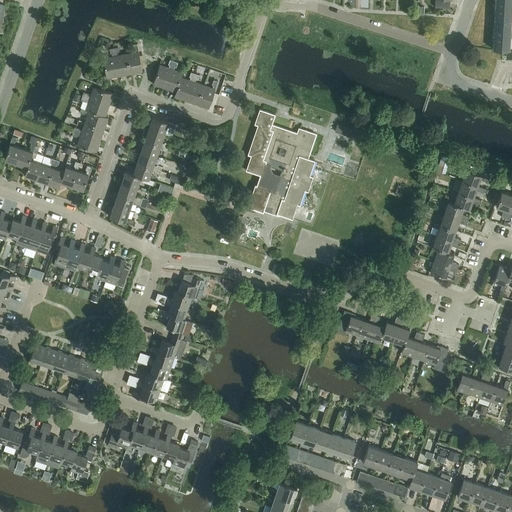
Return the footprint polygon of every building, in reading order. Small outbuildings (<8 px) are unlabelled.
[(511,0),(495,0),(493,49),(507,50),(507,57),(511,57),(511,0)] [(136,52),(127,53),(130,73),(143,71),(137,43),(133,44),(134,49),(135,49),(136,52)] [(119,75),(114,47),(109,48),(110,53),(112,53),(112,56),(103,58),(107,78),(119,75)] [(114,47),(119,75),(130,73),(127,53),(118,55),(117,52),(119,52),(118,47),(114,47)] [(153,83),(165,87),(174,60),(170,59),(168,64),(170,64),(169,67),(160,64),(153,83)] [(165,87),(176,91),(182,77),(183,72),(174,69),(175,66),(177,67),(178,62),(174,60),(165,87)] [(186,100),(195,73),(191,71),(189,76),(191,77),(190,80),(182,77),(176,91),(174,96),(186,100)] [(186,100),(197,104),(204,85),(195,82),(196,79),(198,79),(199,74),(195,73),(186,100)] [(204,85),(197,104),(209,108),(218,81),(214,79),(212,84),(214,85),(213,87),(204,85)] [(82,95),(109,105),(113,93),(94,86),(91,95),(88,94),(88,93),(84,91),(82,95)] [(105,116),(109,105),(82,95),(81,99),(85,101),(86,100),(89,101),(86,109),(105,116)] [(88,113),(85,122),(104,128),(108,117),(105,116),(86,109),(81,107),(80,112),(84,113),(85,112),(88,113)] [(310,175),(315,160),(308,158),(316,134),(305,130),(304,135),(272,124),(275,114),(259,109),(254,124),(258,125),(247,155),(251,156),(246,171),(260,176),(256,186),(255,185),(247,206),(263,212),(264,210),(272,212),(272,211),(292,218),(297,204),(300,205),(305,190),(308,191),(313,176),(310,175)] [(176,124),(153,116),(149,128),(165,133),(172,136),(175,128),(176,124)] [(100,140),(104,128),(85,122),(82,130),(79,129),(79,128),(75,126),(73,130),(100,140)] [(149,128),(145,139),(168,147),(170,143),(165,141),(164,143),(162,142),(165,133),(149,128)] [(359,130),(351,128),(349,136),(356,138),(359,130)] [(13,134),(22,137),(23,132),(15,129),(13,134)] [(100,140),(73,130),(72,135),(77,136),(77,135),(80,136),(77,145),(96,151),(100,140)] [(30,150),(29,150),(21,147),(16,163),(27,167),(33,151),(35,145),(38,137),(31,135),(29,141),(31,142),(30,147),(31,148),(30,150)] [(16,163),(21,147),(12,144),(13,142),(15,142),(17,137),(12,136),(5,159),(16,163)] [(168,147),(145,139),(141,151),(157,156),(160,147),(162,148),(162,149),(167,151),(168,147)] [(37,153),(33,151),(27,167),(25,174),(36,178),(41,163),(33,160),(34,157),(36,157),(37,153)] [(157,156),(141,151),(137,162),(161,170),(162,166),(157,164),(156,165),(154,165),(157,156)] [(41,163),(36,178),(48,182),(55,159),(51,158),(50,162),(52,163),(51,166),(41,163)] [(59,186),(61,181),(64,171),(55,167),(56,164),(58,165),(60,160),(55,159),(48,182),(59,186)] [(61,181),(72,185),(77,170),(80,162),(76,161),(74,166),(75,166),(74,169),(66,166),(64,171),(61,181)] [(137,162),(134,173),(133,173),(141,176),(149,179),(152,170),(155,171),(154,172),(159,174),(161,170),(137,162)] [(86,173),(77,170),(72,185),(83,189),(91,166),(87,165),(85,169),(87,170),(86,173)] [(466,169),(462,180),(477,186),(480,179),(488,181),(489,177),(466,169)] [(122,182),(137,187),(140,179),(143,180),(142,181),(153,185),(155,181),(149,179),(141,176),(133,173),(134,173),(126,170),(122,182)] [(462,180),(458,192),(473,197),(476,190),(484,193),(485,188),(477,186),(462,180)] [(122,182),(118,193),(141,201),(142,197),(137,195),(137,197),(134,196),(137,187),(122,182)] [(160,182),(158,190),(170,193),(173,185),(160,182)] [(501,217),(505,218),(511,198),(511,194),(501,191),(496,206),(504,209),(501,217)] [(458,192),(454,203),(464,207),(469,209),(472,201),(480,204),(481,200),(473,197),(458,192)] [(141,201),(118,193),(114,204),(129,210),(132,201),(135,202),(135,204),(140,205),(141,201)] [(449,201),(445,213),(468,221),(469,216),(461,214),(464,207),(454,203),(449,201)] [(129,210),(114,204),(110,216),(133,224),(135,220),(130,218),(129,219),(126,218),(129,210)] [(1,211),(0,214),(0,217),(2,218),(0,222),(0,236),(6,239),(8,234),(7,234),(12,221),(4,218),(6,212),(1,211)] [(468,221),(445,213),(441,224),(456,229),(458,222),(466,225),(468,221)] [(7,234),(8,234),(18,237),(23,222),(25,223),(27,216),(23,215),(20,221),(12,219),(12,221),(7,234)] [(23,222),(18,237),(16,243),(26,247),(33,226),(35,226),(37,220),(33,218),(31,225),(25,223),(23,222)] [(157,221),(151,218),(146,230),(153,232),(157,221)] [(36,250),(38,244),(43,229),(45,230),(47,223),(43,222),(41,228),(35,226),(33,226),(26,247),(36,250)] [(456,229),(441,224),(437,235),(460,243),(461,239),(453,236),(456,229)] [(43,229),(38,244),(49,248),(54,233),(55,233),(58,227),(53,225),(51,232),(45,230),(43,229)] [(231,236),(239,239),(241,232),(233,229),(231,236)] [(71,246),(69,245),(63,243),(65,237),(61,235),(59,242),(61,243),(54,264),(64,267),(71,246)] [(433,247),(438,249),(438,248),(448,252),(451,245),(458,247),(460,243),(437,235),(433,247)] [(82,250),(79,249),(73,247),(76,240),(71,239),(69,245),(71,246),(64,267),(74,271),(76,265),(82,250)] [(82,250),(76,265),(87,268),(92,253),(89,252),(84,250),(86,244),(81,242),(79,249),(82,250)] [(101,259),(102,259),(102,257),(94,254),(96,247),(92,246),(89,252),(92,253),(87,268),(97,272),(101,259)] [(438,249),(434,260),(458,268),(459,264),(451,261),(454,254),(448,252),(438,248),(438,249)] [(111,263),(113,263),(116,257),(111,256),(109,262),(102,259),(101,259),(97,272),(95,277),(105,280),(111,263)] [(119,265),(113,263),(111,263),(105,280),(123,286),(129,269),(124,267),(126,261),(121,259),(119,265)] [(458,268),(434,260),(430,271),(446,277),(448,269),(456,272),(458,268)] [(506,283),(508,278),(507,278),(511,268),(499,265),(494,280),(502,283),(500,291),(504,292),(507,284),(506,283)] [(0,272),(0,284),(6,286),(7,284),(9,278),(15,280),(17,276),(10,273),(9,276),(0,272)] [(182,280),(178,291),(178,292),(192,296),(192,297),(200,299),(204,288),(202,287),(204,280),(193,276),(191,283),(182,280)] [(0,284),(0,295),(2,296),(5,288),(12,290),(13,286),(7,284),(6,286),(0,284)] [(87,299),(89,292),(80,289),(78,295),(87,299)] [(165,302),(171,305),(172,302),(188,308),(192,297),(192,296),(178,292),(178,291),(176,290),(172,300),(166,298),(165,302)] [(184,319),(188,308),(172,302),(171,305),(168,311),(162,309),(161,314),(166,316),(167,316),(168,314),(170,315),(170,314),(184,319)] [(346,330),(355,333),(360,318),(352,315),(352,313),(344,310),(337,332),(344,334),(346,330)] [(360,318),(355,333),(368,338),(376,315),(372,313),(369,321),(360,318)] [(193,322),(184,319),(170,314),(170,315),(168,314),(167,316),(166,316),(165,317),(169,319),(166,326),(175,329),(173,335),(184,339),(186,333),(189,333),(193,322)] [(381,336),(384,326),(377,324),(380,316),(376,315),(368,338),(380,342),(381,336)] [(381,336),(393,340),(401,317),(397,316),(394,323),(386,321),(384,326),(381,336)] [(393,340),(404,344),(407,336),(410,329),(402,326),(405,318),(401,317),(393,340)] [(511,331),(507,330),(503,342),(511,344),(511,331)] [(401,352),(413,356),(421,333),(417,331),(414,339),(407,336),(404,344),(401,352)] [(421,333),(413,356),(425,360),(431,345),(422,342),(425,334),(421,333)] [(184,339),(173,335),(170,342),(162,339),(159,348),(158,351),(174,356),(180,358),(187,340),(184,339)] [(506,343),(502,354),(511,357),(511,344),(503,342),(506,343)] [(40,364),(46,347),(35,343),(29,360),(40,364)] [(440,348),(431,345),(425,360),(435,363),(434,368),(441,370),(448,349),(440,346),(440,348)] [(170,367),(174,356),(158,351),(159,348),(153,346),(151,350),(157,353),(155,359),(154,362),(170,367)] [(46,347),(40,364),(52,368),(58,351),(46,347)] [(69,355),(58,351),(52,368),(63,372),(69,355)] [(511,357),(502,354),(498,365),(511,370),(511,357)] [(81,359),(69,355),(63,372),(74,376),(81,359)] [(153,364),(150,373),(164,378),(166,379),(170,367),(154,362),(155,359),(149,357),(147,362),(153,364)] [(86,380),(92,362),(81,359),(74,376),(86,380)] [(92,362),(86,380),(93,383),(92,387),(96,388),(103,366),(92,362)] [(468,392),(473,377),(466,374),(469,367),(464,365),(456,388),(468,392)] [(160,389),(164,378),(150,373),(148,372),(144,382),(138,380),(136,384),(143,386),(144,384),(160,389)] [(473,377),(468,392),(479,396),(487,373),(483,372),(481,379),(473,377)] [(133,384),(136,375),(129,373),(127,382),(133,384)] [(487,373),(479,396),(491,400),(496,385),(489,382),(491,375),(487,373)] [(503,387),(496,385),(491,400),(502,404),(510,381),(506,380),(503,387)] [(19,390),(24,392),(27,383),(22,381),(19,390)] [(144,384),(143,386),(140,393),(134,391),(133,395),(139,398),(140,395),(156,401),(160,389),(144,384)] [(75,410),(79,401),(80,396),(69,392),(67,397),(64,406),(75,410)] [(79,401),(75,410),(87,414),(90,405),(79,401)] [(0,441),(6,444),(11,427),(9,427),(2,424),(4,418),(0,416),(0,441)] [(11,427),(6,444),(17,448),(23,431),(13,428),(15,422),(11,420),(9,427),(11,427)] [(302,441),(308,424),(296,420),(290,437),(302,441)] [(128,445),(139,449),(145,432),(142,431),(135,429),(138,423),(133,421),(131,428),(133,428),(132,431),(133,431),(128,445)] [(308,424),(302,441),(314,445),(320,428),(308,424)] [(145,432),(139,449),(151,453),(156,436),(154,435),(147,433),(149,427),(145,425),(142,431),(145,432)] [(43,438),(40,437),(33,435),(36,429),(31,427),(29,434),(31,434),(28,443),(24,442),(19,455),(24,457),(28,455),(29,452),(37,455),(43,438)] [(127,447),(128,445),(133,431),(132,431),(121,427),(118,436),(111,433),(107,445),(115,447),(116,444),(127,447)] [(326,450),(332,432),(320,428),(314,445),(326,450)] [(156,429),(154,435),(156,436),(151,453),(162,456),(168,440),(165,439),(158,437),(160,431),(156,429)] [(35,460),(47,464),(54,442),(52,441),(45,439),(47,433),(42,431),(40,437),(43,438),(37,455),(35,460)] [(344,436),(332,432),(326,450),(338,454),(344,436)] [(162,456),(173,460),(178,447),(179,444),(170,441),(172,434),(167,433),(165,439),(168,440),(162,456)] [(54,442),(47,464),(58,468),(60,463),(65,446),(63,445),(56,443),(58,437),(54,435),(52,441),(54,442)] [(344,436),(338,454),(351,458),(356,441),(344,436)] [(60,463),(71,466),(76,453),(77,450),(67,447),(70,441),(65,439),(63,445),(65,446),(60,463)] [(188,450),(178,447),(173,460),(172,463),(184,467),(186,460),(192,462),(195,453),(194,453),(198,441),(191,439),(188,450)] [(85,456),(76,453),(71,466),(70,469),(78,472),(76,477),(86,481),(89,471),(83,469),(87,457),(92,459),(96,447),(89,445),(85,456)] [(362,462),(375,466),(381,449),(368,445),(362,462)] [(296,460),(300,449),(294,447),(290,458),(296,460)] [(375,466),(387,470),(393,453),(381,449),(375,466)] [(461,453),(450,450),(447,459),(458,462),(461,453)] [(308,464),(312,453),(306,451),(302,462),(308,464)] [(399,474),(405,457),(393,453),(387,470),(399,474)] [(320,468),(324,457),(318,455),(314,466),(320,468)] [(405,457),(399,474),(411,478),(414,468),(415,468),(417,461),(405,457)] [(332,472),(336,461),(330,459),(326,470),(332,472)] [(503,481),(508,464),(502,462),(497,479),(503,481)] [(344,476),(348,465),(342,463),(338,474),(344,476)] [(408,485),(420,490),(426,472),(415,468),(414,468),(411,478),(408,485)] [(432,494),(438,476),(426,472),(420,490),(432,494)] [(438,476),(432,494),(445,498),(451,481),(449,480),(450,476),(442,473),(440,477),(438,476)] [(457,496),(470,500),(476,483),(463,478),(457,496)] [(275,495),(293,500),(297,488),(280,482),(275,495)] [(488,487),(476,483),(470,500),(482,504),(488,487)] [(500,491),(488,487),(482,504),(494,508),(500,491)] [(313,501),(315,495),(304,491),(302,497),(313,501)] [(505,511),(511,495),(500,491),(494,508),(505,511)] [(275,495),(271,507),(287,511),(288,511),(293,500),(275,495)] [(307,511),(309,511),(311,507),(300,503),(298,509),(307,511)]
